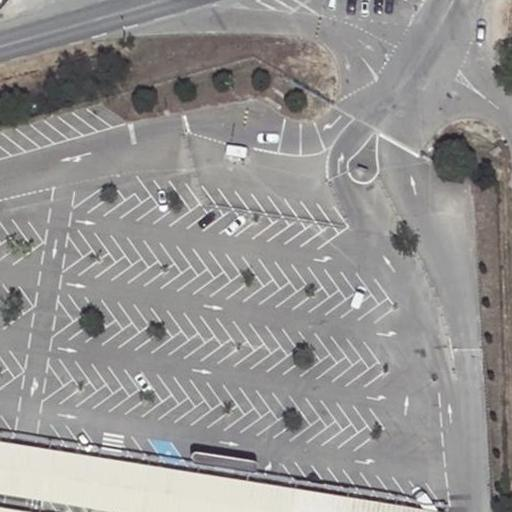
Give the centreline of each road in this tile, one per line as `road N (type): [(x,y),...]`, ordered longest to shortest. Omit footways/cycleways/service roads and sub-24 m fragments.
road 1 (unclassified): [(156,6),(327,28),(421,60)]
road 2 (secondary): [(156,6),(0,50)]
road 3 (unknown): [(293,451),(320,377),(354,329)]
